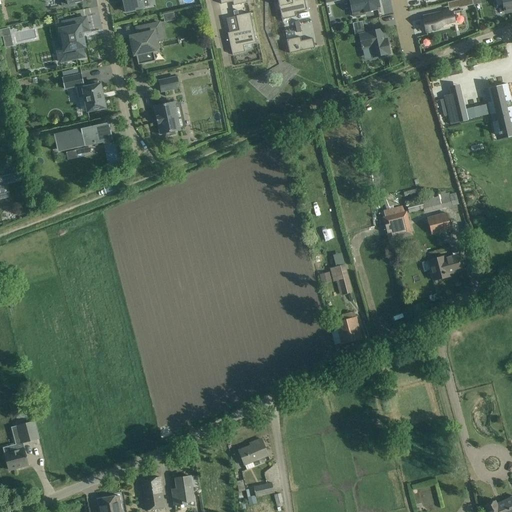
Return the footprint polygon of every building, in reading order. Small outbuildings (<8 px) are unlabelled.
[(122,0),(126,13),(135,11),(135,10),(144,8),(142,0),(122,0)] [(340,0),(340,1),(342,0),(349,0),(353,17),(365,15),(365,13),(378,10),(377,9),(380,8),(378,0),(340,0)] [(511,0),(495,0),(497,7),(504,5),(506,13),(511,11),(511,0)] [(305,1),(279,7),(282,20),(296,17),(295,13),(307,11),(305,1)] [(422,15),(426,33),(454,26),(456,32),(454,22),(455,22),(455,21),(454,22),(452,13),(453,13),(453,12),(449,13),(448,10),(422,15)] [(175,20),(173,13),(163,15),(165,22),(175,20)] [(239,31),(228,33),(233,55),(245,52),(245,50),(251,49),(250,44),(253,44),(257,43),(250,13),(246,14),(236,16),(239,31)] [(89,30),(86,18),(63,23),(64,29),(60,30),(64,51),(62,52),(64,61),(84,57),(82,48),(85,47),(82,32),(89,30)] [(352,24),(354,31),(364,29),(362,21),(352,24)] [(161,31),(159,23),(144,26),(144,27),(145,27),(146,34),(131,37),(130,37),(132,48),(133,48),(134,48),(138,65),(156,61),(153,51),(157,50),(154,33),(161,31)] [(3,35),(10,34),(9,27),(1,29),(3,35)] [(366,34),(359,35),(361,44),(362,49),(371,47),(373,58),(387,55),(387,54),(390,53),(388,43),(385,44),(384,41),(384,40),(381,29),(368,32),(368,33),(366,34)] [(294,31),(285,33),(287,40),(290,54),(315,48),(313,39),(301,41),(300,37),(295,38),(294,31)] [(85,88),(82,74),(62,78),(65,89),(75,87),(78,99),(85,97),(86,103),(88,111),(87,111),(88,112),(89,111),(97,109),(98,111),(103,109),(103,108),(104,108),(105,108),(106,108),(105,107),(104,99),(102,93),(101,85),(100,84),(99,84),(85,88)] [(177,78),(177,77),(176,77),(176,78),(160,81),(159,81),(159,82),(161,91),(161,92),(162,92),(178,88),(178,89),(179,88),(179,87),(177,78)] [(509,123),(511,122),(511,106),(507,84),(503,85),(503,86),(488,89),(491,104),(489,105),(488,103),(487,103),(490,115),(494,114),(496,122),(492,123),(495,135),(511,131),(509,123)] [(463,99),(453,102),(451,94),(444,96),(448,114),(465,110),(463,99)] [(354,103),(354,110),(360,109),(369,105),(367,99),(360,102),(354,103)] [(174,103),(174,102),(173,103),(155,107),(155,106),(154,107),(154,108),(155,108),(157,117),(156,117),(158,125),(158,124),(160,133),(160,135),(161,134),(166,133),(167,136),(175,134),(174,131),(179,130),(179,131),(180,130),(180,129),(174,103)] [(79,130),(52,136),(55,148),(56,153),(92,145),(113,140),(110,127),(109,123),(79,130)] [(8,124),(0,125),(0,126),(1,132),(10,130),(8,124)] [(0,199),(10,197),(7,183),(0,184),(0,199)] [(424,213),(442,209),(442,208),(439,197),(434,198),(434,197),(433,194),(420,197),(421,201),(423,210),(424,213)] [(407,205),(409,213),(418,211),(416,203),(407,205)] [(412,235),(406,212),(383,218),(389,241),(412,235)] [(437,216),(427,219),(429,225),(432,235),(451,230),(447,214),(437,216)] [(429,261),(422,263),(424,272),(431,270),(434,281),(449,277),(449,274),(463,270),(458,253),(452,254),(453,257),(445,260),(444,257),(429,261)] [(351,292),(344,265),(336,268),(343,295),(351,292)] [(329,272),(319,275),(322,284),(332,281),(329,272)] [(343,321),(336,323),(342,344),(361,339),(359,330),(356,330),(353,318),(351,313),(342,315),(343,321)] [(0,374),(12,372),(9,357),(0,358),(0,374)] [(39,439),(34,422),(18,426),(22,443),(39,439)] [(268,456),(261,439),(254,442),(255,444),(239,451),(245,465),(268,456)] [(3,448),(9,470),(28,465),(24,449),(11,452),(9,446),(3,448)] [(194,501),(190,476),(175,479),(177,492),(173,493),(174,505),(184,504),(184,503),(194,501)] [(165,507),(160,477),(141,480),(146,511),(165,507)] [(245,491),(242,480),(236,482),(239,492),(245,491)] [(274,493),(272,483),(253,488),(256,497),(274,493)] [(283,503),(281,494),(274,495),(277,504),(283,503)] [(121,511),(119,496),(98,500),(99,511),(121,511)] [(255,496),(248,498),(249,505),(257,503),(255,496)] [(511,511),(511,497),(497,504),(495,501),(484,505),(487,511),(511,511)]
